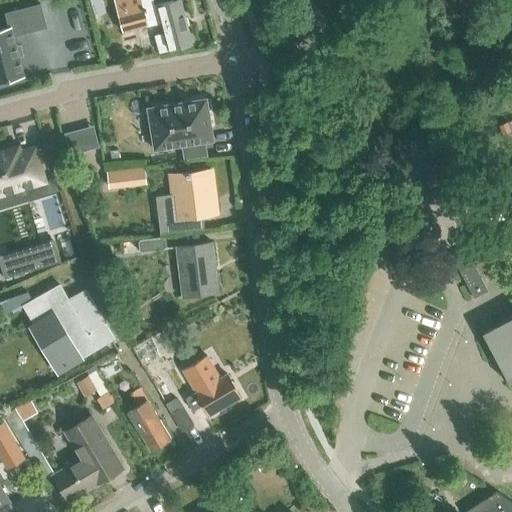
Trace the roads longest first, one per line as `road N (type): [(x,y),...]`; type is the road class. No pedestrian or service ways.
road 1 (unclassified): [(277,416),(259,324),(231,54)]
road 2 (unknown): [(354,450),(348,428),(404,294),(416,279),(445,278),(459,302),(451,323)]
road 3 (residential): [(231,54),(0,111)]
road 4 (residential): [(108,511),(277,416)]
road 5 (unclassified): [(349,511),(277,416)]
